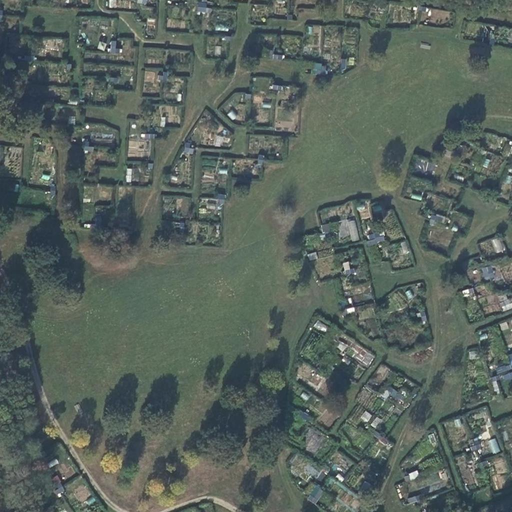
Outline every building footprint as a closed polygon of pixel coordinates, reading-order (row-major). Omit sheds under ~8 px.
[(307,34),(318,34),(318,26),(307,26),(307,34)] [(316,74),(326,75),(326,66),(316,66),(316,74)] [(158,80),(168,81),(168,71),(163,71),(163,75),(158,75),(158,80)] [(447,149),(457,153),(458,148),(449,145),(447,149)] [(408,168),(414,170),(419,153),(414,151),(408,168)] [(426,217),(431,218),(434,208),(429,207),(426,217)] [(359,240),(356,219),(347,221),(350,241),(359,240)] [(370,227),(373,236),(378,235),(377,231),(381,230),(380,224),(370,227)] [(495,252),(503,251),(500,237),(492,239),(495,252)] [(403,253),(410,252),(407,241),(401,242),(403,253)] [(479,260),(481,265),(490,261),(488,256),(479,260)] [(492,266),(482,267),(483,279),(494,278),(492,266)] [(463,297),(474,295),(473,288),(462,290),(463,297)] [(503,311),(511,307),(511,298),(499,302),(503,311)] [(419,310),(421,315),(425,314),(422,303),(416,304),(418,310),(419,310)] [(314,326),(324,332),(327,326),(317,321),(314,326)] [(325,361),(329,364),(335,356),(327,350),(324,354),(328,357),(325,361)] [(469,351),(469,358),(478,358),(478,350),(469,351)] [(503,358),(505,363),(511,360),(511,354),(511,355),(503,358)] [(488,370),(490,375),(499,371),(497,367),(488,370)] [(313,375),(321,379),(323,374),(316,370),(313,375)] [(497,376),(488,380),(493,396),(500,394),(496,382),(498,381),(497,376)] [(394,389),(402,395),(405,391),(397,385),(394,389)] [(295,412),(301,416),(308,408),(301,403),(295,412)] [(360,413),(363,416),(370,407),(367,405),(360,413)] [(300,445),(304,448),(320,426),(316,422),(300,445)] [(373,428),(380,434),(383,429),(377,424),(373,428)] [(496,438),(488,440),(492,454),(500,452),(496,438)] [(308,463),(304,470),(321,481),(325,474),(308,463)] [(56,485),(59,490),(68,484),(63,476),(58,479),(60,483),(56,485)] [(306,500),(315,505),(325,493),(314,488),(306,500)]
